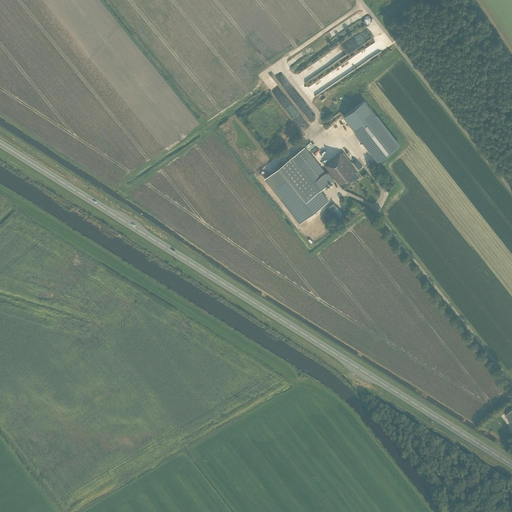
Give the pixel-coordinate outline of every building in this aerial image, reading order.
[(334,35),(346,30),(343,24),(332,30),(334,35)] [(341,46),(336,48),(318,60),(317,61),(311,65),(314,70),(314,69),(317,74),(320,73),(331,65),(334,64),(339,61),(338,61),(345,56),(341,46)] [(297,89),(304,99),(307,97),(301,87),(297,89)] [(383,159),(403,142),(368,98),(348,114),(383,159)] [(337,125),(332,119),(321,127),(327,134),(337,125)] [(347,142),(345,140),(340,144),(343,147),(344,147),(347,151),(354,145),(350,140),(347,142)] [(314,141),(309,145),(312,149),(318,146),(314,141)] [(330,172),(327,175),(305,147),(285,163),(266,179),(301,223),(328,201),(320,191),(335,179),(343,189),(360,176),(350,164),(352,163),(343,152),(337,157),(336,157),(325,166),(330,172)] [(357,160),(353,163),(358,170),(362,167),(357,160)] [(339,214),(343,210),(340,208),(343,205),(339,201),(337,204),(338,205),(334,210),(339,214)]
